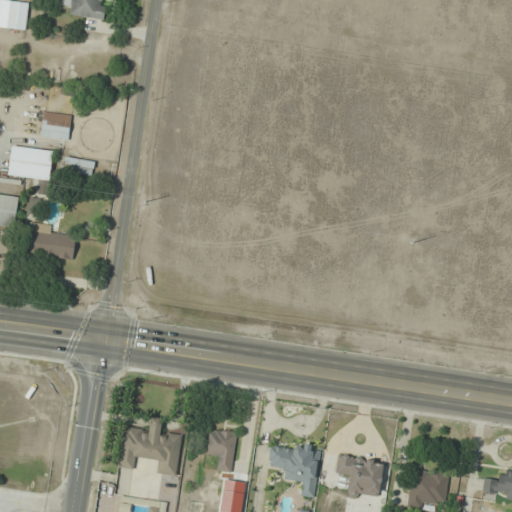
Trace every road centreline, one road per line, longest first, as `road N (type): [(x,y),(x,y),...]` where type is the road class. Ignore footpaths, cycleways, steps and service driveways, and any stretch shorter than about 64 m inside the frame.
road 1 (secondary): [(0,328),(511,407)]
road 2 (tertiary): [(106,343),(155,0)]
road 3 (tertiary): [(80,511),(106,343)]
